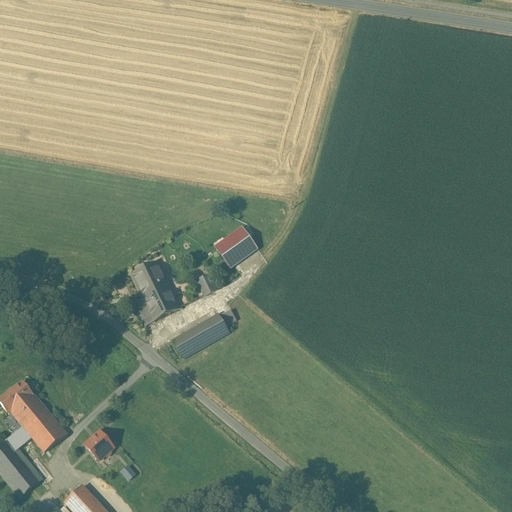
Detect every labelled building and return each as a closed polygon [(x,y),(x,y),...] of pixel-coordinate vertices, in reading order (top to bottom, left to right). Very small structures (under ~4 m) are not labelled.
[(241,230),(216,248),(231,269),(256,251),(241,230)] [(157,264),(131,277),(143,301),(134,305),(145,327),(145,326),(146,327),(179,310),(157,264)] [(217,292),(209,277),(197,282),(205,298),(217,292)] [(230,311),(219,317),(225,327),(227,327),(236,322),(230,311)] [(219,317),(202,328),(172,344),(181,360),(192,354),(197,363),(204,359),(234,342),(225,327),(219,317)] [(52,419),(33,397),(23,383),(0,400),(0,404),(9,415),(11,413),(23,428),(32,439),(45,453),(67,437),(51,419),(52,419)] [(23,428),(6,442),(6,443),(0,447),(0,474),(20,500),(43,480),(30,464),(18,450),(32,439),(23,428)] [(114,450),(99,433),(84,446),(99,463),(104,458),(107,458),(111,455),(111,452),(114,450)] [(129,481),(137,475),(129,466),(122,473),(129,481)] [(82,488),(64,504),(68,508),(71,511),(104,511),(100,507),(82,488)]
